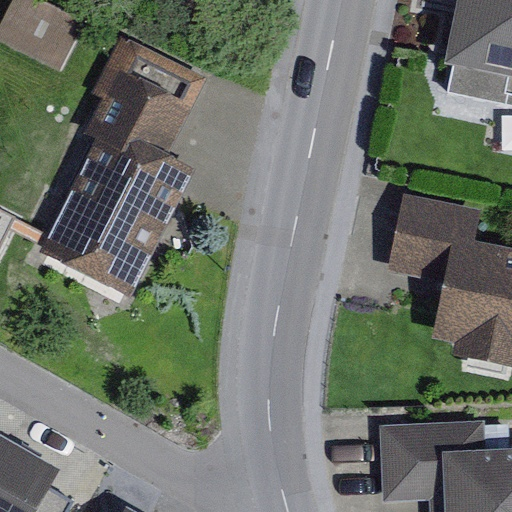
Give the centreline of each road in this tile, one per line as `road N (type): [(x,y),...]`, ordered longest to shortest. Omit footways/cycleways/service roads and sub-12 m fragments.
road 1 (residential): [(342,0),(275,303),(268,405),(272,463),(287,511)]
road 2 (residential): [(0,372),(259,511)]
